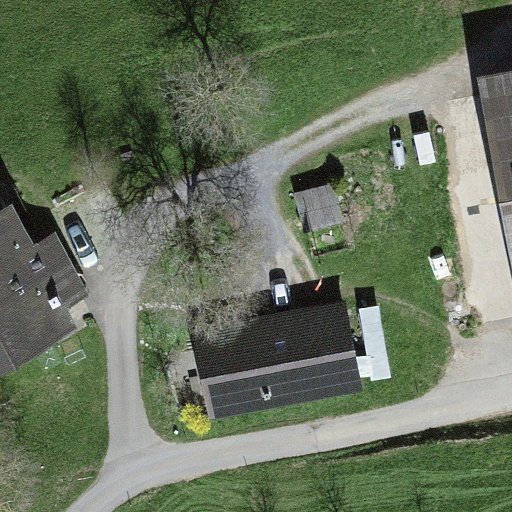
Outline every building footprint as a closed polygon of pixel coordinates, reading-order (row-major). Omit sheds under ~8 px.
[(446,102),(454,144),(482,139),(475,97),(446,102)] [(302,236),(342,230),(336,190),(296,196),(302,236)] [(511,316),(511,299),(492,209),(457,217),(480,323),(511,316)] [(21,218),(0,230),(0,382),(87,332),(21,218)] [(356,309),(201,338),(218,426),(373,397),(356,309)]
